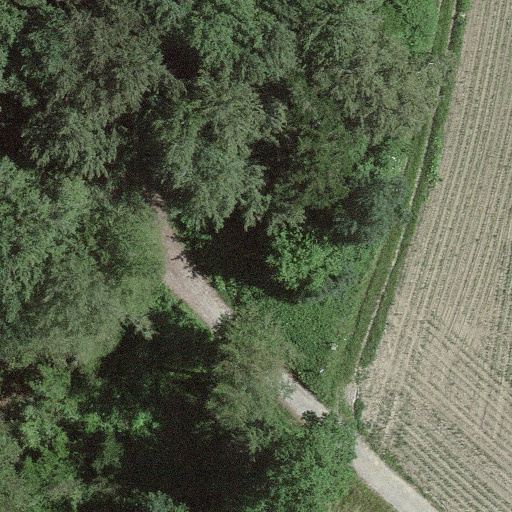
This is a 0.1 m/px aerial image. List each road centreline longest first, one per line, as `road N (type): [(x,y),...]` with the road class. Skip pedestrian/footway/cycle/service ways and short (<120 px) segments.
road 1 (track): [(331,431),(372,327),(447,0)]
road 2 (track): [(331,431),(195,298),(127,210)]
road 3 (track): [(127,210),(0,192)]
road 4 (track): [(426,511),(331,431)]
